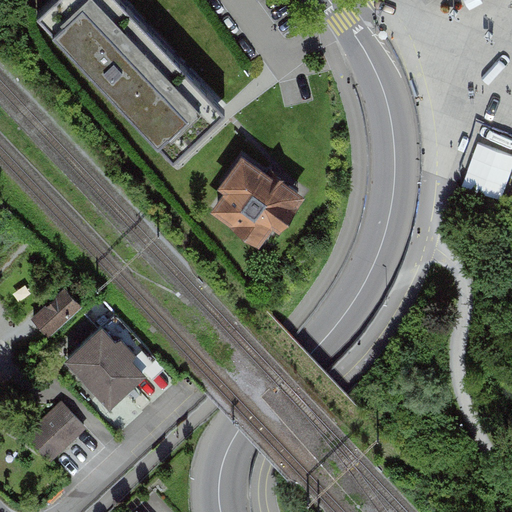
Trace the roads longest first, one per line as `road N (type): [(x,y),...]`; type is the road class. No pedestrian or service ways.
road 1 (residential): [(222,511),(220,479),(230,447),(343,318),(389,227),(397,171),(391,115),(374,65),(329,0)]
road 2 (residential): [(67,511),(187,398)]
